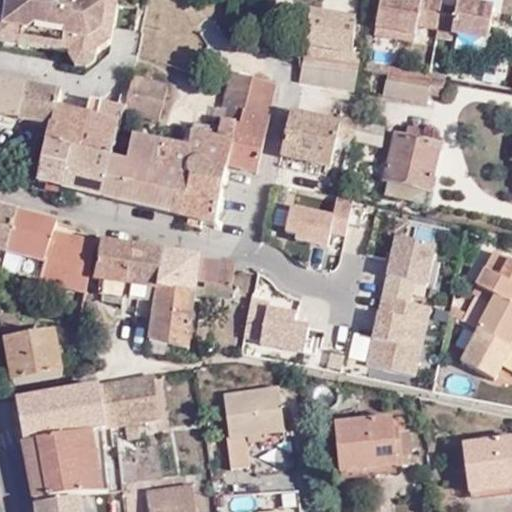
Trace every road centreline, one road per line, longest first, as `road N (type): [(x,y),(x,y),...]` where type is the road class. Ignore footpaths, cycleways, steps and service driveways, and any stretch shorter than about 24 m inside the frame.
road 1 (residential): [(0,195),(220,248),(243,231),(270,174),(288,92)]
road 2 (unknown): [(220,248),(271,269),(337,313)]
road 3 (residential): [(0,68),(82,84),(120,70)]
